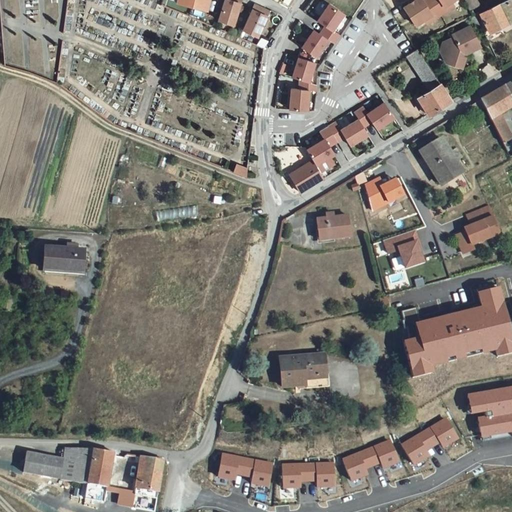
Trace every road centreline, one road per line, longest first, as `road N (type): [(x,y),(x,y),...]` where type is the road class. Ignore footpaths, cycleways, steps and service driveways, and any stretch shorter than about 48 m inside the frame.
road 1 (track): [(267,185),(111,128),(60,91),(0,68)]
road 2 (unclassified): [(282,208),(199,448),(183,461)]
road 3 (unclassified): [(282,208),(511,73)]
road 4 (unclassified): [(290,16),(263,106),(267,185),(282,208)]
road 5 (unclassified): [(183,461),(62,439),(0,440)]
road 6 (residential): [(331,511),(421,486),(482,454)]
